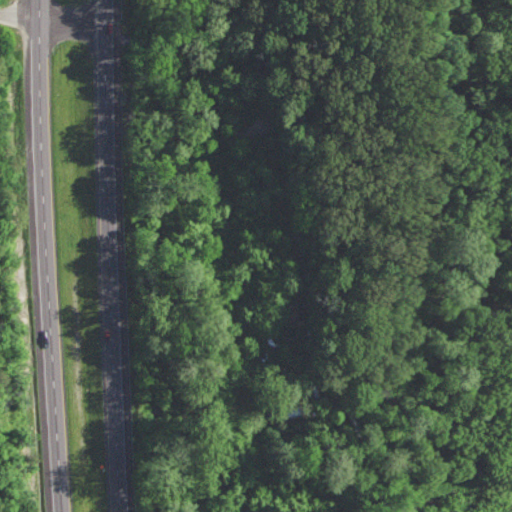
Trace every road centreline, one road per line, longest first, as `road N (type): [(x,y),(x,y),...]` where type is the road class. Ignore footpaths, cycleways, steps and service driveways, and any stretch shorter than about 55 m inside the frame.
road 1 (trunk): [(124,511),(106,0)]
road 2 (trunk): [(31,18),(60,511)]
